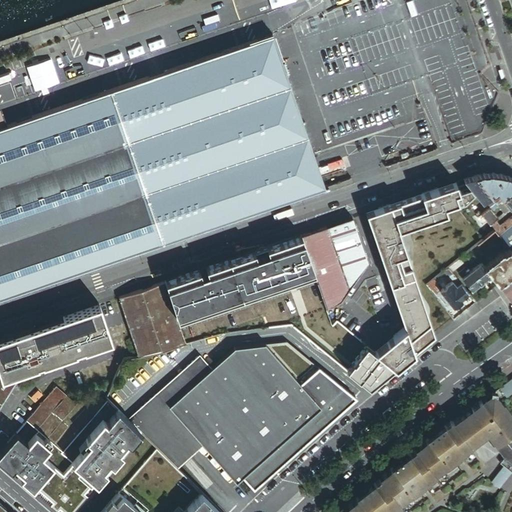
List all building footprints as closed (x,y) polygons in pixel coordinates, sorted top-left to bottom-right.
[(273,37),(130,86),(179,238),(325,189),(324,187),(276,45),(273,37)] [(0,298),(179,238),(130,86),(6,126),(3,116),(0,107),(0,298)] [(483,173),(475,175),(492,195),(497,191),(500,193),(501,195),(503,197),(504,196),(511,189),(511,176),(510,175),(502,173),(497,172),(490,172),(486,172),(483,173)] [(464,179),(475,192),(482,201),(483,202),(492,195),(475,175),(464,179)] [(475,192),(464,179),(441,187),(453,202),(465,191),(470,197),(472,195),(475,192)] [(395,369),(434,336),(399,229),(447,213),(446,208),(455,205),(453,202),(441,187),(366,212),(405,329),(380,356),(395,369)] [(475,192),(472,195),(479,204),(482,201),(475,192)] [(496,202),(503,197),(501,195),(498,197),(496,197),(492,199),(495,203),(496,202)] [(511,205),(504,196),(503,197),(496,202),(499,205),(504,212),(510,207),(511,205)] [(491,224),(482,214),(478,217),(487,229),(484,231),(462,203),(457,207),(460,210),(483,239),(495,229),(491,224)] [(482,214),(488,209),(487,206),(476,215),(478,217),(482,214)] [(490,207),(488,209),(482,214),(491,224),(496,220),(499,217),(494,211),(490,207)] [(496,220),(491,224),(495,229),(499,234),(511,223),(511,216),(500,226),(496,220)] [(337,222),(354,271),(364,267),(368,261),(353,217),(337,222)] [(316,276),(328,309),(339,301),(363,268),(364,267),(354,271),(337,222),(301,234),(316,276)] [(511,223),(499,234),(510,248),(511,249),(511,248),(511,223)] [(499,234),(495,229),(483,239),(478,243),(482,248),(499,234)] [(301,234),(166,280),(180,321),(316,276),(301,234)] [(499,283),(511,272),(511,250),(511,249),(510,248),(504,253),(502,251),(485,266),(491,274),(499,283)] [(461,257),(449,267),(452,271),(465,261),(461,257)] [(472,290),(491,274),(485,266),(482,262),(471,271),(469,269),(466,272),(467,274),(462,278),(472,290)] [(452,271),(449,267),(444,271),(452,281),(442,289),(438,292),(435,295),(447,310),(453,305),(454,307),(462,300),(461,299),(469,292),(452,271)] [(438,283),(434,279),(427,285),(430,289),(437,283),(438,283)] [(180,321),(166,280),(120,296),(140,355),(145,354),(152,352),(187,343),(180,321)] [(437,283),(430,289),(433,292),(436,290),(438,292),(442,289),(437,283)] [(113,341),(100,302),(64,315),(65,317),(21,332),(20,329),(0,337),(0,371),(1,374),(22,370),(30,366),(31,369),(113,341)] [(169,406),(204,445),(237,482),(244,476),(255,488),(355,398),(288,340),(236,346),(212,367),(169,406)] [(129,418),(178,467),(204,445),(169,406),(212,367),(200,354),(129,418)] [(0,405),(22,374),(0,358),(0,405)] [(27,419),(63,451),(106,401),(97,393),(90,402),(83,396),(75,405),(54,387),(27,419)] [(343,508),(349,511),(385,511),(387,511),(388,511),(400,502),(399,501),(436,473),(435,472),(471,444),(470,444),(487,431),(504,454),(504,455),(511,461),(511,414),(495,391),(482,401),(482,399),(453,421),(452,420),(428,438),(416,447),(417,449),(381,475),(380,476),(381,478),(363,492),(364,493),(343,508)] [(0,449),(0,459),(60,511),(70,511),(140,431),(108,399),(106,401),(63,451),(27,419),(0,449)] [(221,511),(157,448),(101,511),(221,511)] [(0,511),(12,511),(0,501),(0,511)]
